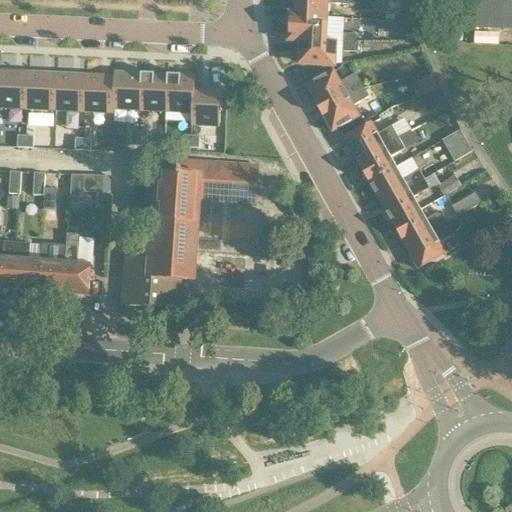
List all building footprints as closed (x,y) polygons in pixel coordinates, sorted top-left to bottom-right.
[(297,0),(297,17),(329,19),(330,5),(355,6),(355,10),(387,12),(387,0),(297,0)] [(511,0),(466,0),(467,2),(472,2),(470,30),(473,30),(473,28),(503,30),(503,31),(505,31),(505,30),(511,30),(511,0)] [(328,43),(328,42),(338,42),(342,43),(343,35),(343,19),(329,19),(297,17),(291,17),(290,42),(302,42),(328,43)] [(338,42),(328,42),(328,43),(302,42),(301,65),(337,67),(338,42)] [(342,43),(342,52),(343,53),(358,53),(358,43),(356,42),(342,43)] [(319,111),(363,87),(356,75),(341,83),(335,72),(306,88),(319,111)] [(0,73),(0,76),(0,110),(27,111),(29,74),(0,73)] [(29,74),(27,111),(56,113),(57,75),(41,75),(41,74),(33,74),(29,74)] [(114,78),(113,111),(114,111),(140,113),(141,75),(115,74),(114,78)] [(57,75),(56,113),(84,114),(86,77),(69,76),(69,75),(62,75),(62,76),(57,75)] [(141,75),(140,113),(166,114),(168,77),(141,75)] [(86,77),(84,114),(114,116),(114,111),(113,111),(114,78),(98,77),(90,76),(90,77),(86,77)] [(431,76),(416,82),(423,97),(438,91),(431,76)] [(168,77),(166,114),(192,115),(193,115),(194,90),(195,78),(168,77)] [(363,87),(319,111),(332,134),(361,118),(355,106),(369,98),(363,87)] [(192,115),(191,127),(219,129),(221,91),(194,90),(193,115),(192,115)] [(356,163),(398,139),(391,128),(378,135),(372,125),(344,141),(356,163)] [(460,132),(442,142),(455,164),(472,153),(460,132)] [(130,147),(138,147),(138,135),(130,135),(130,147)] [(147,135),(138,135),(138,147),(146,147),(147,135)] [(25,149),(26,137),(18,137),(17,149),(25,149)] [(34,138),(26,137),(25,149),(33,150),(34,138)] [(183,149),(191,150),(191,138),(183,137),(183,149)] [(191,138),(191,150),(199,150),(200,138),(191,138)] [(398,139),(356,163),(369,184),(396,169),(391,158),(405,150),(398,139)] [(83,152),(83,140),(75,140),(74,152),(83,152)] [(83,140),(83,152),(91,153),(91,141),(83,140)] [(198,203),(201,162),(173,161),(153,172),(152,190),(147,190),(145,218),(150,218),(147,260),(126,259),(122,307),(138,308),(179,311),(181,281),(193,282),(198,203)] [(396,169),(369,184),(381,206),(424,181),(419,172),(403,181),(396,169)] [(20,197),(22,174),(11,173),(10,196),(20,197)] [(34,175),(33,197),(44,197),(45,175),(34,175)] [(82,193),(83,177),(72,176),(71,200),(82,200),(82,193)] [(82,193),(88,193),(99,194),(110,194),(111,179),(83,177),(82,193)] [(441,185),(438,187),(444,198),(462,188),(456,177),(441,185)] [(414,199),(429,190),(424,181),(381,206),(393,228),(421,212),(414,199)] [(45,190),(45,198),(44,211),(55,212),(56,191),(45,190)] [(476,194),(452,208),(458,218),(482,204),(476,194)] [(19,199),(6,198),(6,210),(19,211),(19,199)] [(406,249),(447,225),(441,214),(427,221),(421,212),(393,228),(406,249)] [(447,225),(406,249),(418,271),(445,255),(439,245),(454,237),(447,225)] [(67,248),(64,296),(88,298),(91,266),(78,265),(81,236),(67,235),(66,247),(67,248)] [(0,259),(0,291),(14,292),(17,244),(5,243),(3,260),(0,259)] [(17,244),(14,292),(39,294),(41,263),(40,262),(30,262),(31,246),(31,245),(17,244)] [(41,263),(39,294),(64,296),(67,248),(66,247),(53,247),(52,263),(41,263)] [(276,306),(267,306),(266,316),(276,316),(276,306)]
